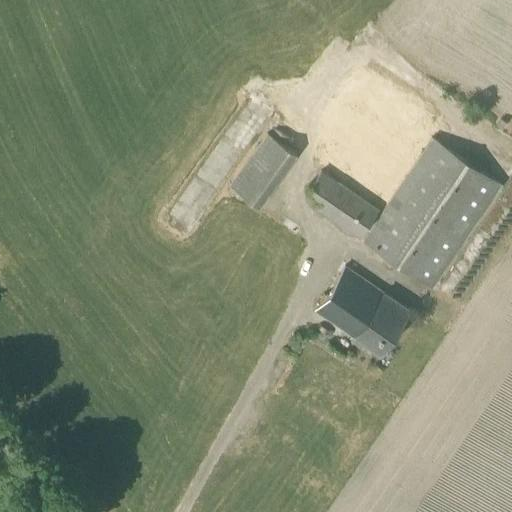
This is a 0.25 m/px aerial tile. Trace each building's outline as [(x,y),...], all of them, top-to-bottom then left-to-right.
[(303,77),(336,25),(298,1),(265,54),(303,77)] [(246,78),(275,95),(280,86),(251,69),(246,78)] [(259,207),(296,154),(267,133),(228,186),(259,207)] [(432,287),(503,186),(482,172),(432,138),(363,240),(413,274),(432,287)] [(358,237),(377,210),(320,171),(308,189),(323,200),(317,209),(358,237)] [(220,242),(269,271),(261,284),(280,296),(303,257),(235,217),(220,242)] [(382,296),(343,269),(315,310),(379,354),(409,310),(384,293),(382,296)] [(408,380),(430,340),(416,332),(394,373),(408,380)]
